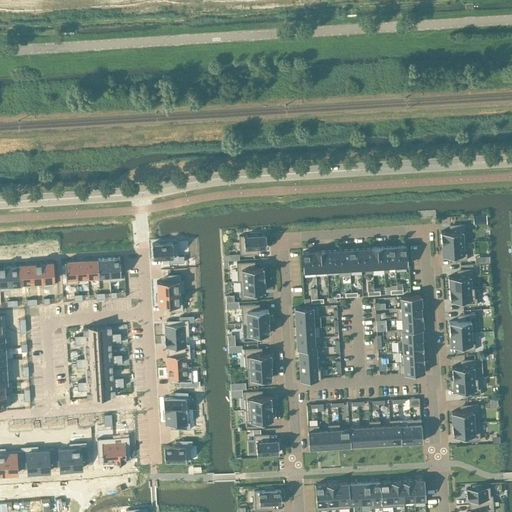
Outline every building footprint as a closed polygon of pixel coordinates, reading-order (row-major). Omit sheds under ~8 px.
[(441,231),(441,243),(466,241),(465,223),(453,224),(453,230),(441,231)] [(254,254),(254,247),(258,247),(266,247),(266,234),(239,235),(239,239),(240,254),(242,254),(254,254)] [(160,243),(152,243),(153,258),(161,257),(168,256),(169,262),(169,263),(184,262),(183,255),(178,255),(178,242),(173,242),(166,242),(166,240),(159,241),(160,243)] [(467,259),(466,241),(441,243),(442,255),(455,254),(455,260),(467,259)] [(394,246),(395,265),(407,264),(405,245),(394,246)] [(395,265),(394,246),(382,247),(384,266),(395,265)] [(372,267),(371,247),(360,248),(361,267),(372,267)] [(384,266),(382,247),(371,247),(372,267),(384,266)] [(361,267),(360,248),(348,249),(350,268),(361,267)] [(326,250),(327,269),(338,269),(337,249),(326,250)] [(350,268),(348,249),(337,249),(338,269),(350,268)] [(327,269),(326,250),(314,251),(316,270),(327,269)] [(304,271),(316,270),(314,251),(303,252),(304,271)] [(98,259),(97,259),(99,278),(109,277),(108,258),(98,259)] [(120,258),(108,258),(109,277),(109,282),(121,281),(121,276),(121,273),(123,273),(122,266),(120,266),(120,258)] [(97,259),(87,260),(88,278),(87,278),(88,281),(99,280),(99,278),(97,259)] [(65,261),(66,280),(66,284),(78,284),(77,279),(76,260),(65,261)] [(87,260),(76,260),(77,279),(87,278),(88,278),(87,260)] [(35,263),(30,263),(31,282),(31,284),(42,283),(41,262),(41,261),(40,262),(36,263),(36,262),(35,262),(35,263)] [(251,261),(236,262),(238,280),(264,279),(264,267),(255,267),(251,268),(251,261)] [(46,262),(41,262),(42,283),(42,286),(48,285),(54,285),(53,280),(53,262),(46,262)] [(30,263),(19,264),(19,265),(20,265),(21,282),(31,282),(30,263)] [(0,289),(11,289),(10,284),(9,265),(4,266),(4,265),(4,266),(0,265),(0,289)] [(19,265),(9,265),(10,284),(21,283),(21,282),(20,265),(19,265)] [(461,276),(448,276),(449,288),(473,287),(472,269),(460,269),(461,276)] [(168,280),(157,280),(157,293),(182,292),(184,292),(183,279),(181,279),(180,273),(168,274),(168,280)] [(264,279),(238,280),(238,281),(240,281),(241,298),(253,297),(253,298),(252,291),(256,291),(265,291),(264,279)] [(463,304),(463,305),(477,304),(476,287),(473,287),(449,288),(450,300),(459,299),(462,299),(463,304)] [(157,294),(155,294),(156,301),(158,301),(158,306),(170,305),(170,311),(183,310),(182,292),(157,293),(157,294)] [(400,296),(401,307),(421,306),(421,295),(400,296)] [(268,309),(260,310),(256,310),(255,303),(241,305),(242,323),(269,321),(268,309)] [(304,306),(295,307),(295,318),(313,317),(313,306),(309,306),(304,306)] [(396,308),(397,318),(401,318),(422,317),(421,306),(401,307),(396,308)] [(475,313),(461,314),(461,320),(457,321),(449,321),(449,333),(476,331),(475,313)] [(166,325),(164,325),(165,336),(165,337),(189,335),(188,322),(188,321),(194,321),(194,315),(180,316),(180,320),(166,320),(166,325)] [(314,327),(313,317),(296,318),(296,328),(314,327)] [(401,318),(402,328),(401,329),(423,328),(422,317),(401,318)] [(243,341),(257,340),(257,334),(261,333),(270,333),(269,321),(242,323),(243,341)] [(106,327),(97,328),(98,340),(120,338),(120,334),(111,335),(111,333),(111,328),(111,327),(106,328),(106,326),(106,327)] [(75,336),(75,341),(98,340),(97,328),(88,328),(88,327),(88,329),(83,329),(84,336),(75,337),(75,336)] [(315,337),(314,327),(296,328),(297,339),(315,337)] [(401,329),(399,329),(399,335),(399,340),(397,340),(422,338),(422,328),(423,328),(401,329)] [(463,344),(463,350),(474,350),(475,350),(474,337),(474,332),(476,332),(476,331),(449,333),(450,345),(459,344),(463,344)] [(189,335),(165,337),(165,348),(168,348),(168,352),(190,351),(189,343),(193,343),(193,335),(189,336),(189,335)] [(316,347),(315,347),(315,337),(297,339),(298,349),(316,348),(316,347)] [(120,338),(98,340),(98,351),(112,350),(112,343),(120,343),(121,343),(120,338)] [(422,338),(397,340),(398,351),(423,349),(422,338)] [(98,340),(75,341),(75,346),(76,346),(75,345),(84,345),(85,352),(98,351),(98,340)] [(258,354),(258,348),(244,348),(244,354),(245,367),(271,365),(271,353),(263,354),(262,354),(258,354)] [(316,348),(298,349),(299,349),(299,358),(317,357),(316,348)] [(423,349),(398,351),(400,351),(401,361),(398,361),(398,362),(403,362),(424,360),(423,349)] [(112,350),(98,351),(99,363),(122,361),(122,356),(121,356),(121,357),(112,357),(112,350)] [(76,359),(76,364),(99,363),(98,351),(85,352),(85,359),(76,360),(76,359)] [(168,356),(166,356),(167,367),(188,366),(187,366),(187,358),(190,358),(190,351),(168,352),(168,356)] [(319,365),(319,357),(317,357),(299,358),(299,369),(322,367),(320,367),(319,365)] [(452,366),(452,378),(477,377),(476,359),(464,359),(464,365),(452,366)] [(403,362),(398,362),(399,373),(404,373),(424,371),(424,360),(403,362)] [(122,361),(99,363),(100,374),(113,373),(113,366),(122,365),(122,366),(122,361)] [(99,363),(76,364),(76,369),(77,369),(77,368),(86,368),(86,375),(100,374),(99,363)] [(260,378),(264,377),(272,377),(271,365),(245,367),(247,367),(247,368),(248,384),(260,384),(260,378)] [(188,366),(167,367),(168,379),(170,379),(170,384),(180,383),(180,387),(192,386),(192,381),(191,366),(187,366),(188,366)] [(322,367),(299,369),(300,379),(323,378),(322,367)] [(113,373),(100,374),(100,385),(123,384),(123,379),(122,379),(122,380),(114,380),(113,373)] [(78,382),(77,382),(78,387),(100,385),(100,374),(86,375),(86,382),(78,382)] [(452,378),(453,379),(450,380),(451,388),(453,388),(453,390),(462,389),(466,389),(466,395),(480,395),(479,377),(477,377),(452,378)] [(123,384),(100,385),(101,397),(110,397),(110,398),(110,396),(115,396),(114,389),(123,388),(123,389),(123,384)] [(100,385),(78,387),(78,391),(87,390),(87,392),(87,397),(87,398),(92,397),(92,399),(92,398),(101,397),(100,385)] [(258,393),(258,390),(256,390),(244,391),(245,409),(272,407),(272,406),(274,406),(274,397),(271,397),(271,396),(262,396),(259,396),(258,393)] [(176,399),(163,399),(164,412),(186,411),(189,411),(188,392),(175,393),(176,399)] [(4,393),(0,393),(0,405),(5,405),(10,405),(9,393),(4,393)] [(452,423),(463,423),(476,422),(479,422),(478,404),(475,404),(464,404),(464,411),(460,411),(451,411),(452,423)] [(260,420),(264,420),(273,419),(272,407),(245,409),(246,419),(246,427),(260,426),(260,420)] [(165,413),(163,413),(163,420),(165,420),(165,424),(177,424),(177,430),(190,429),(190,422),(187,422),(186,411),(164,412),(164,413),(165,413)] [(132,414),(121,415),(122,425),(133,424),(132,414)] [(101,416),(90,417),(91,426),(102,426),(101,416)] [(90,417),(79,417),(80,427),(91,426),(90,417)] [(63,418),(52,419),(52,429),(63,428),(63,418)] [(52,419),(41,419),(41,429),(52,429),(52,419)] [(401,441),(401,442),(400,419),(390,419),(390,424),(391,442),(401,441)] [(412,442),(410,419),(400,420),(400,419),(401,442),(412,442)] [(422,441),(421,419),(410,419),(412,442),(422,441)] [(31,420),(20,421),(20,431),(31,430),(31,420)] [(371,443),(381,443),(380,425),(379,420),(369,421),(371,443)] [(20,421),(9,421),(9,431),(20,431),(20,421)] [(359,426),(360,444),(371,443),(369,421),(369,425),(359,426)] [(465,434),(466,440),(480,440),(479,422),(476,422),(463,423),(452,423),(453,435),(461,435),(465,434)] [(329,429),(330,447),(340,446),(339,428),(339,423),(328,424),(329,429)] [(391,442),(390,424),(380,425),(381,443),(391,442)] [(318,425),(307,425),(309,448),(319,447),(318,429),(318,425)] [(349,427),(350,445),(351,445),(350,444),(360,444),(359,426),(349,427)] [(350,445),(349,427),(349,428),(339,428),(340,446),(350,445)] [(330,447),(329,429),(318,429),(319,447),(330,447)] [(265,440),(265,434),(260,434),(253,434),(254,453),(261,453),(261,455),(272,455),(272,452),(279,452),(278,439),(269,440),(265,440)] [(129,438),(113,439),(115,465),(127,464),(126,461),(131,461),(130,454),(135,454),(135,446),(130,446),(129,438)] [(113,439),(97,440),(98,463),(103,463),(103,465),(114,464),(114,465),(115,465),(113,439)] [(180,447),(164,448),(165,462),(173,462),(173,464),(180,463),(180,461),(186,461),(190,460),(190,447),(192,447),(192,440),(179,441),(180,447)] [(86,442),(69,443),(69,447),(70,447),(71,469),(82,468),(81,462),(87,462),(86,442)] [(38,445),(21,446),(21,448),(22,466),(28,466),(28,471),(39,471),(37,447),(38,447),(38,445)] [(38,447),(37,447),(39,471),(49,470),(49,464),(55,464),(54,448),(54,446),(38,447)] [(54,448),(55,464),(60,464),(60,470),(62,469),(71,469),(70,447),(69,447),(60,448),(59,448),(54,448)] [(5,449),(6,473),(17,472),(17,466),(22,466),(21,448),(5,449)] [(424,478),(413,479),(414,502),(425,501),(424,478)] [(403,505),(404,505),(404,500),(413,500),(414,502),(413,479),(402,480),(403,505)] [(388,506),(393,506),(391,480),(380,481),(382,506),(388,506)] [(402,480),(391,480),(393,506),(403,505),(402,480)] [(382,506),(380,481),(370,482),(371,507),(382,506)] [(337,483),(339,508),(349,507),(348,482),(337,483)] [(360,505),(359,482),(348,483),(348,482),(349,507),(350,507),(350,503),(360,503),(360,505)] [(371,507),(370,482),(359,482),(360,505),(370,505),(371,507)] [(328,509),(326,483),(315,484),(316,509),(328,509)] [(326,483),(328,509),(339,508),(337,483),(326,483)] [(469,504),(493,503),(493,495),(488,495),(487,487),(481,487),(481,485),(472,485),(472,488),(466,488),(467,500),(469,500),(469,504)] [(269,503),(272,502),(281,502),(280,489),(274,489),(274,487),(265,487),(265,490),(254,490),(255,510),(258,509),(269,509),(269,503)] [(467,511),(488,511),(489,511),(494,511),(493,503),(469,504),(469,509),(467,509),(467,511)]
